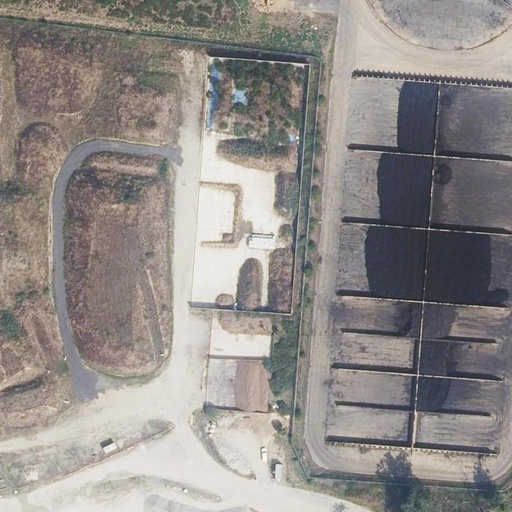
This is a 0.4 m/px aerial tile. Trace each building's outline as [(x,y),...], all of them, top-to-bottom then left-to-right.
[(511,0),(369,0),(378,27),(399,48),(406,48),(408,49),(458,51),(499,38),(511,24),(511,0)] [(472,116),(471,86),(437,87),(437,84),(429,84),(429,97),(424,97),(424,102),(431,102),(432,117),(436,116),(436,117),(472,116)] [(289,120),(288,129),(284,128),(283,142),(294,143),(295,121),(289,120)] [(429,146),(434,178),(441,177),(440,166),(456,164),(455,156),(442,158),(440,145),(429,146)] [(76,453),(78,464),(84,463),(82,452),(76,453)] [(275,481),(284,481),(283,466),(274,466),(275,481)]
